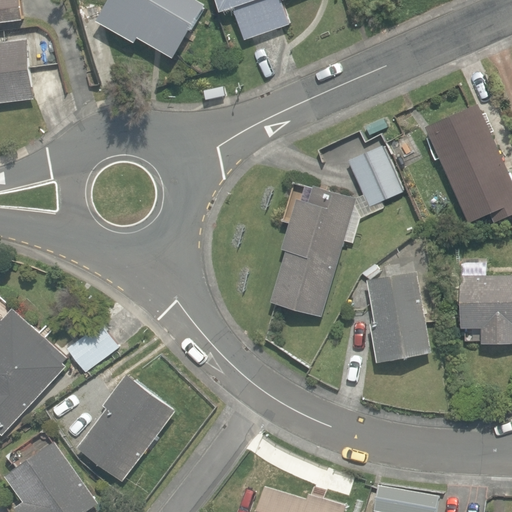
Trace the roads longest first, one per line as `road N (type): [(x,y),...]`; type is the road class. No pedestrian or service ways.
road 1 (residential): [(143,240),(242,366),(291,402),(403,442),(511,447)]
road 2 (residential): [(171,169),(270,115),(511,11)]
road 3 (residential): [(72,194),(81,162),(109,142),(145,144),(171,169)]
